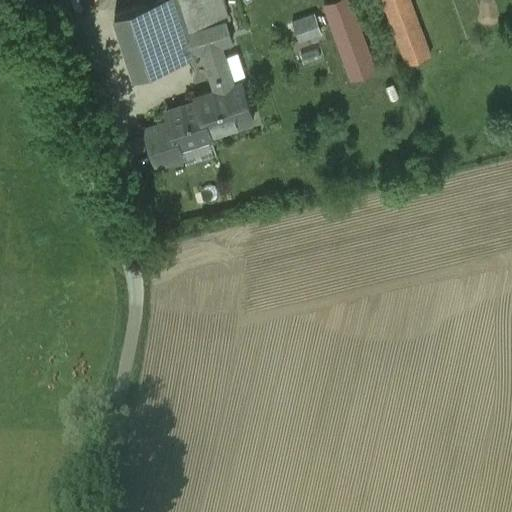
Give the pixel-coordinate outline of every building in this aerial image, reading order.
[(153,0),(117,13),(134,73),(195,53),(194,51),(188,31),(178,0),(153,0)] [(220,0),(178,0),(188,31),(227,19),(220,0)] [(380,70),(352,0),(339,0),(329,4),(357,79),(380,70)] [(433,55),(412,0),(386,0),(411,63),(433,55)] [(320,14),(298,22),(302,31),(297,33),(299,40),(326,30),(320,14)] [(227,19),(188,31),(194,51),(220,42),(232,38),(227,19)] [(303,58),(322,57),(321,41),(302,42),(303,58)] [(233,83),(220,42),(202,49),(214,89),(195,95),(197,100),(208,132),(209,132),(253,118),(241,82),(233,83)] [(209,132),(208,132),(197,100),(165,111),(169,121),(145,129),(156,164),(182,155),(179,147),(211,137),(209,132)]
